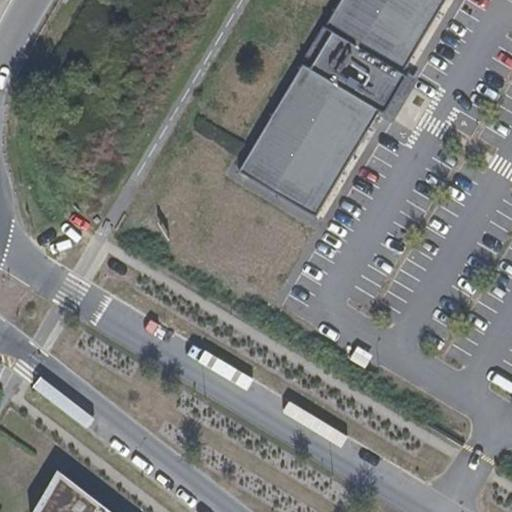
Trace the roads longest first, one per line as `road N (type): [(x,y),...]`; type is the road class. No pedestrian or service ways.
road 1 (unclassified): [(422,511),(29,266),(0,240)]
road 2 (unclassified): [(0,339),(220,511)]
